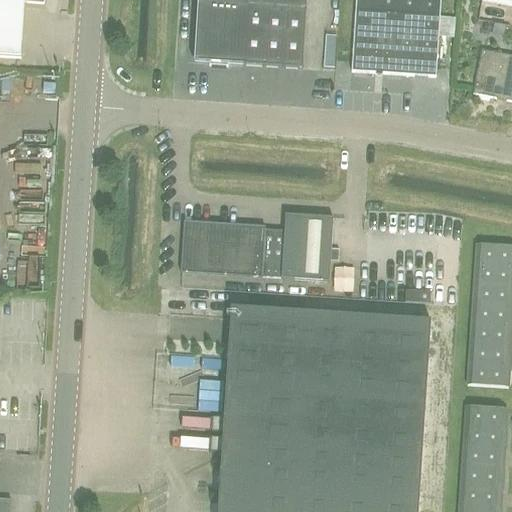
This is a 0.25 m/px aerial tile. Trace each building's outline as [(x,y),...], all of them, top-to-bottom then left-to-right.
[(0,0),(0,56),(4,3),(43,5),(43,0),(0,0)] [(301,69),(305,10),(305,0),(197,0),(193,62),(301,69)] [(436,77),(441,0),(355,0),(351,72),(436,77)] [(511,56),(481,51),(473,95),(511,102),(511,56)] [(339,262),(340,250),(331,249),(333,219),(285,215),(284,232),(282,279),(329,282),(330,262),(339,262)] [(262,278),(265,231),(265,227),(184,222),(181,273),(262,278)] [(282,279),(284,232),(265,231),(262,278),(282,279)] [(511,247),(477,245),(473,292),(511,294),(511,247)] [(434,294),(407,292),(406,305),(433,306),(434,294)] [(511,342),(511,322),(511,294),(473,292),(470,339),(511,342)] [(417,511),(423,434),(430,322),(231,308),(224,399),(212,398),(210,412),(224,413),(223,419),(210,418),(209,432),(222,432),(222,439),(209,438),(208,452),(221,452),(216,511),(417,511)] [(507,388),(511,342),(470,339),(467,386),(507,388)] [(465,407),(464,435),(504,438),(506,410),(465,407)] [(462,463),(503,466),(504,438),(464,435),(462,463)] [(501,494),(503,466),(462,463),(460,492),(501,494)] [(458,511),(499,511),(501,494),(460,492),(458,511)] [(0,511),(9,511),(10,501),(0,500),(0,511)]
